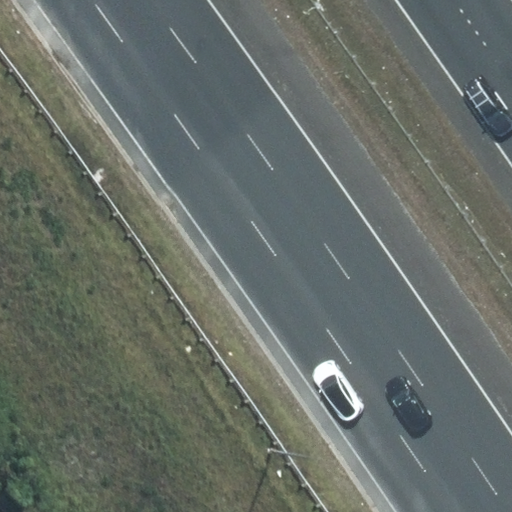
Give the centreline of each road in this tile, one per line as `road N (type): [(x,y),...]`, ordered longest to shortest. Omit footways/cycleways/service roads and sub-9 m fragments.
road 1 (motorway): [(501,511),(147,0)]
road 2 (motorway): [(438,0),(511,105)]
